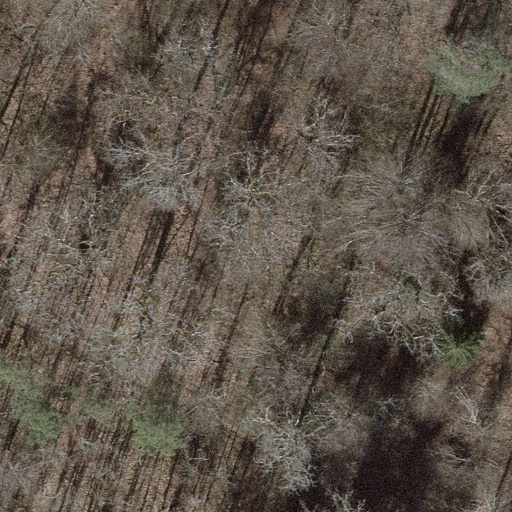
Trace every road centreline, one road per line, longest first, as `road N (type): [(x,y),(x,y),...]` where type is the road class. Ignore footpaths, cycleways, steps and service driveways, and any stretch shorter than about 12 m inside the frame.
road 1 (track): [(0,295),(399,511)]
road 2 (track): [(343,511),(511,316)]
